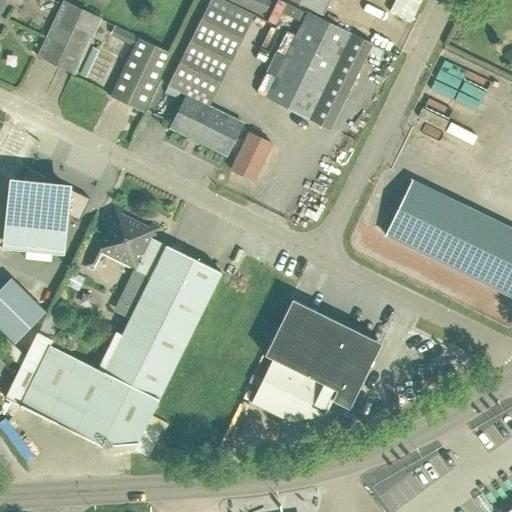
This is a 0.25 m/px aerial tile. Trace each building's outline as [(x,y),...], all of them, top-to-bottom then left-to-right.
[(228,0),(264,17),(272,0),(228,0)] [(274,25),(285,2),(280,0),(279,0),(268,22),(274,25)] [(329,0),(291,0),(322,15),(329,0)] [(76,73),(87,49),(102,18),(65,1),(39,56),(76,73)] [(298,21),(303,11),(287,3),(282,13),(298,21)] [(331,130),(374,44),(307,12),(265,97),(331,130)] [(131,46),(135,38),(114,28),(111,36),(131,46)] [(144,112),(171,55),(136,38),(109,95),(144,112)] [(227,157),(244,123),(186,94),(169,129),(227,157)] [(255,183),(273,144),(249,132),(231,171),(255,183)] [(329,169),(324,181),(335,186),(340,173),(329,169)] [(21,189),(18,189),(13,241),(65,246),(70,194),(66,194),(66,193),(52,187),(53,184),(34,176),(27,190),(21,189)] [(511,296),(511,230),(411,181),(385,235),(511,296)] [(80,222),(80,223),(81,223),(91,201),(81,197),(81,198),(81,199),(81,203),(80,222)] [(43,325),(42,324),(26,356),(9,340),(2,348),(21,366),(5,399),(20,405),(102,446),(105,441),(113,445),(137,443),(221,272),(180,252),(178,246),(173,248),(166,245),(166,246),(154,240),(160,228),(151,223),(149,229),(120,215),(123,209),(114,205),(84,266),(93,271),(103,251),(131,265),(128,270),(137,275),(139,272),(150,277),(122,335),(117,332),(99,369),(50,345),(65,314),(52,308),(43,325)] [(0,323),(17,339),(47,307),(14,276),(0,291),(0,323)] [(382,276),(378,285),(400,294),(404,285),(382,276)] [(382,343),(344,324),(291,299),(263,355),(273,360),(252,403),(290,421),(325,414),(332,399),(350,408),(382,343)] [(434,378),(428,381),(432,391),(459,380),(450,359),(429,367),(434,378)] [(511,411),(473,439),(488,460),(511,443),(511,411)] [(383,511),(402,511),(458,480),(446,461),(377,501),(383,511)]
